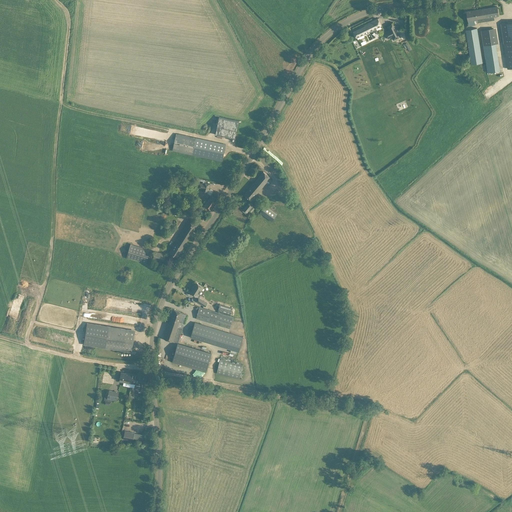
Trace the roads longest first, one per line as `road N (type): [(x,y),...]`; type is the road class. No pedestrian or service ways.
road 1 (tertiary): [(443,0),(377,10),(323,38),(161,301),(151,370)]
road 2 (track): [(26,346),(49,270),(69,26),(57,0)]
road 3 (track): [(151,370),(367,407),(339,511)]
road 4 (tertiary): [(151,370),(158,442),(152,511)]
